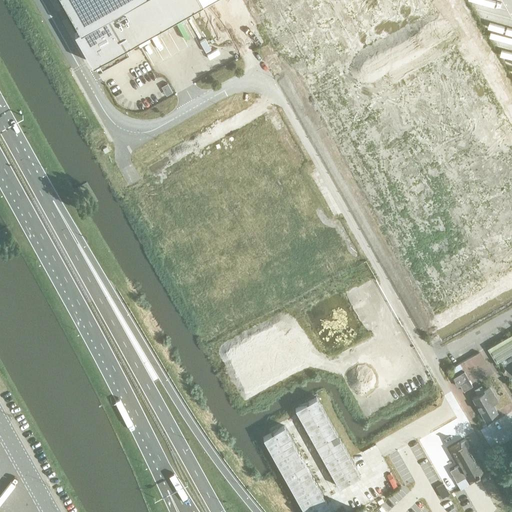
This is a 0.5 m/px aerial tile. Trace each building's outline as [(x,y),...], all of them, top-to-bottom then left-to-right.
[(203,1),(202,0),(63,0),(80,28),(74,31),(92,63),(98,60),(101,66),(129,51),(126,45),(189,9),(189,8),(203,1)] [(511,333),(487,348),(496,363),(511,353),(511,333)] [(473,385),(467,374),(465,371),(456,376),(452,378),(457,387),(461,385),(464,390),(473,385)] [(490,400),(491,400),(496,397),(489,386),(484,389),(485,391),(473,398),(484,418),(497,411),(492,403),(490,400)] [(316,396),(295,408),(298,413),(339,487),(360,475),(351,458),(316,396)] [(271,433),(263,437),(304,511),(313,511),(314,511),(328,504),(284,425),(271,433)] [(465,439),(449,448),(449,449),(450,448),(459,465),(449,470),(450,471),(451,471),(456,480),(455,481),(456,482),(466,476),(467,479),(467,480),(468,480),(470,483),(479,478),(477,475),(483,471),(473,453),(465,439)] [(397,465),(403,482),(415,478),(409,461),(397,465)]
